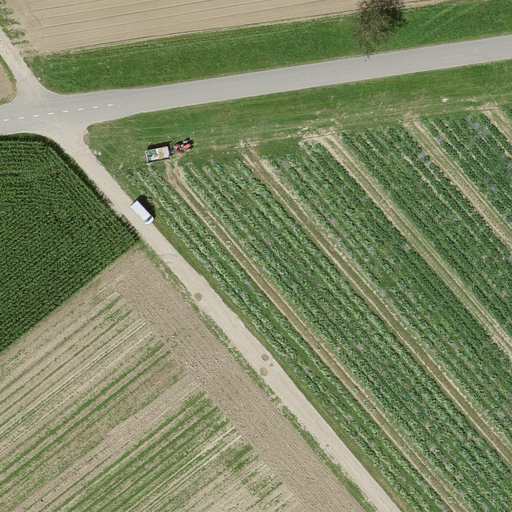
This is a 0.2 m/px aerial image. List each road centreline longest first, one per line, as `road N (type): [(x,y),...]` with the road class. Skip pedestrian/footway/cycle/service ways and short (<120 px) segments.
road 1 (track): [(391,511),(46,114)]
road 2 (tertiary): [(0,120),(511,46)]
